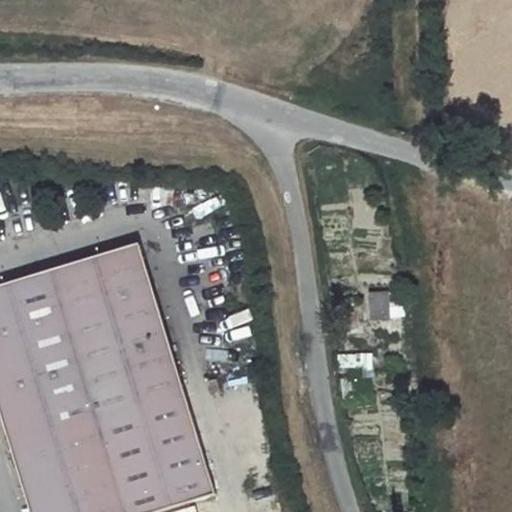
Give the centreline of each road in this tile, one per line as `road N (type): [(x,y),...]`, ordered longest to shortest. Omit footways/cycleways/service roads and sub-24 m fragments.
road 1 (unknown): [(0,256),(153,232),(248,511)]
road 2 (unclassified): [(271,113),(299,235),(322,421),(352,511)]
road 3 (unclassified): [(0,78),(151,80),(271,113)]
road 4 (unclassified): [(271,113),(511,181)]
